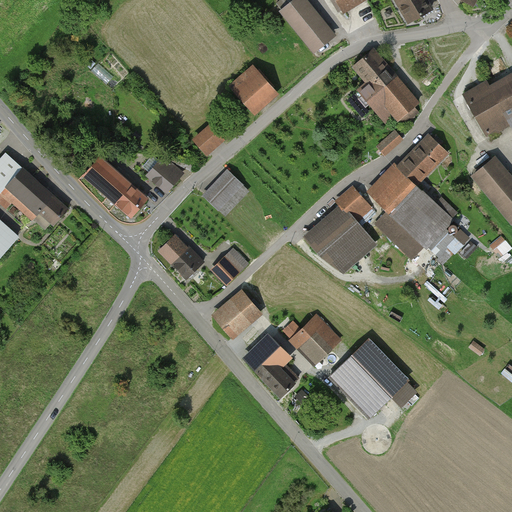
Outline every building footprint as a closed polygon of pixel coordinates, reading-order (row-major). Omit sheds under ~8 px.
[(340,35),(312,0),(297,0),(285,9),(319,52),(340,35)] [(340,0),(349,13),(369,0),(340,0)] [(399,0),(414,23),(438,9),(432,0),(399,0)] [(422,104),(379,51),(360,66),(373,83),(365,90),(390,121),(399,115),(403,119),(422,104)] [(108,83),(114,76),(100,63),(93,70),(108,83)] [(259,114),(281,94),(257,67),(235,87),(259,114)] [(511,78),(469,102),(489,136),(511,123),(511,78)] [(210,153),(229,143),(219,126),(200,136),(210,153)] [(397,128),(378,145),(387,155),(406,137),(397,128)] [(451,155),(432,138),(404,168),(423,185),(451,155)] [(52,235),(74,210),(10,156),(0,168),(0,191),(4,195),(0,199),(0,202),(10,210),(15,204),(52,235)] [(91,178),(136,220),(154,200),(108,159),(91,178)] [(511,175),(498,159),(477,176),(511,217),(511,175)] [(171,195),(186,177),(167,160),(151,177),(171,195)] [(463,222),(423,185),(404,168),(378,196),(392,209),(376,226),(415,261),(430,245),(436,251),(463,222)] [(225,211),(247,186),(231,172),(209,197),(225,211)] [(312,238),(349,274),(382,240),(361,221),(375,207),(358,190),(312,238)] [(0,262),(20,237),(0,221),(0,262)] [(491,245),(502,258),(511,249),(511,244),(504,235),(491,245)] [(190,279),(207,262),(181,236),(164,253),(190,279)] [(473,239),(462,252),(469,258),(480,245),(473,239)] [(231,285),(250,266),(235,251),(216,269),(231,285)] [(246,293),(219,315),(238,338),(265,316),(246,293)] [(294,341),(318,364),(343,339),(320,316),(294,341)] [(291,338),(300,329),(293,322),(284,330),(291,338)] [(275,336),(251,359),(288,396),(303,382),(288,367),(297,358),(275,336)] [(375,339),(335,376),(374,417),(414,380),(375,339)] [(472,347),(482,354),(486,348),(477,341),(472,347)]
